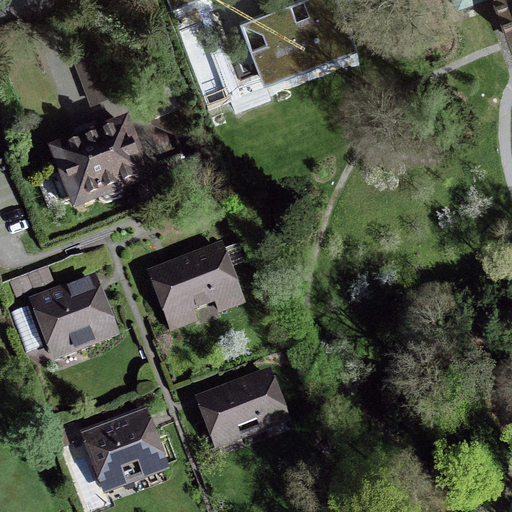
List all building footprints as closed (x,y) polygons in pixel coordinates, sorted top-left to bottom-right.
[(167,0),(171,9),(194,0),(167,0)] [(338,0),(290,0),(239,20),(264,83),(357,47),(338,0)] [(511,0),(454,0),(457,7),(477,0),(500,0),(511,31),(511,0)] [(153,120),(180,132),(188,114),(182,97),(189,94),(180,69),(164,30),(143,38),(159,77),(150,81),(160,106),(153,120)] [(99,129),(76,138),(79,145),(56,154),(64,174),(51,179),(61,203),(74,198),(76,205),(98,197),(99,200),(106,203),(122,197),(125,190),(123,187),(145,179),(124,127),(101,136),(99,129)] [(182,154),(209,144),(204,131),(177,140),(182,154)] [(184,272),(156,283),(174,329),(194,321),(190,310),(216,301),(220,311),(239,304),(220,251),(182,265),(184,272)] [(78,288),(36,304),(53,350),(82,339),(84,345),(112,334),(98,297),(84,303),(78,288)] [(217,444),(265,426),(262,419),(281,412),(268,377),(230,391),(233,398),(204,409),(217,444)] [(314,405),(318,413),(322,420),(352,402),(349,395),(344,387),(314,405)] [(305,423),(315,419),(311,408),(301,412),(305,423)] [(129,421),(87,437),(104,483),(132,472),(135,478),(163,467),(149,431),(135,436),(129,421)] [(448,511),(445,506),(438,501),(430,500),(422,501),(415,506),(412,511),(448,511)]
